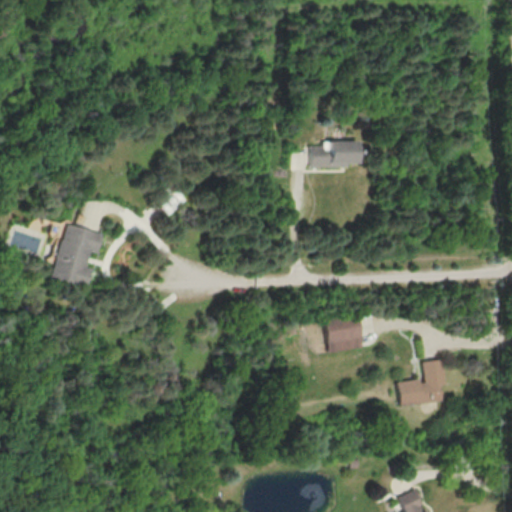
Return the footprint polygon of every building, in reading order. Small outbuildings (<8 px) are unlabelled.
[(306,166),(354,165),(354,141),(306,142),(306,166)] [(164,213),(180,200),(168,186),(152,199),(164,213)] [(47,277),(83,287),(88,268),(82,266),(86,250),(93,252),(98,232),(61,223),(47,277)] [(325,351),(360,347),(356,314),(321,318),(325,351)] [(394,381),(397,405),(440,400),(438,384),(443,383),(439,358),(418,361),(420,378),(394,381)] [(400,511),(409,511),(419,508),(411,489),(394,496),(400,511)]
